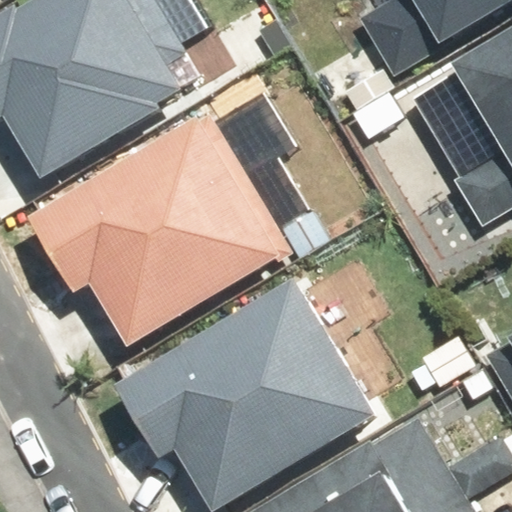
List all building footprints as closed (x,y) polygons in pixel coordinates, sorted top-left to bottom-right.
[(0,118),(8,114),(45,176),(199,86),(196,83),(204,78),(157,0),(30,0),(0,18),(0,118)] [(511,0),(408,0),(366,25),(401,83),(449,55),(450,57),(511,20),(511,0)] [(511,160),(464,189),(491,233),(511,220),(511,47),(463,77),(511,156),(511,160)] [(103,295),(140,358),(294,268),(291,264),(299,260),(220,127),(41,232),(85,306),(103,295)] [(359,258),(329,278),(345,303),(331,313),(351,343),(396,313),(359,258)] [(188,463),(216,511),(247,511),(389,429),(309,293),(128,399),(172,472),(188,463)] [(511,353),(493,364),(511,395),(511,353)] [(477,511),(427,425),(383,451),(385,453),(283,511),(477,511)]
